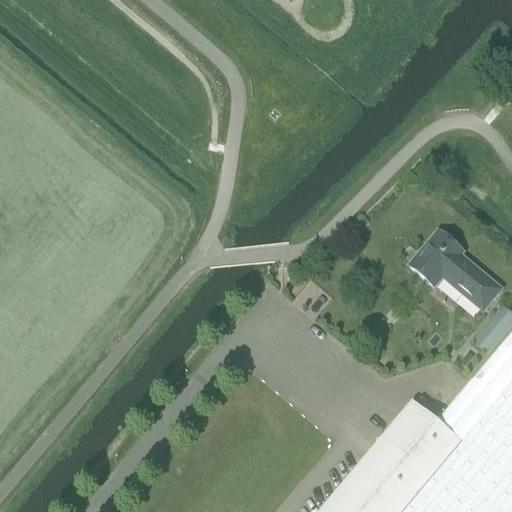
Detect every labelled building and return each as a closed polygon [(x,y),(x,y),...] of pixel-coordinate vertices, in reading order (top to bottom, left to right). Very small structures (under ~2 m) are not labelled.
[(407,272),(431,292),(440,282),(449,289),(455,289),(471,302),(473,309),(480,316),(497,295),(457,261),(460,258),(436,238),(407,272)] [(511,317),(501,308),(471,345),(487,358),(511,325),(511,317)] [(0,464),(72,378),(0,317),(0,464)] [(511,511),(511,336),(435,429),(463,452),(412,511),(511,511)] [(412,511),(463,452),(435,429),(410,408),(322,511),(412,511)]
